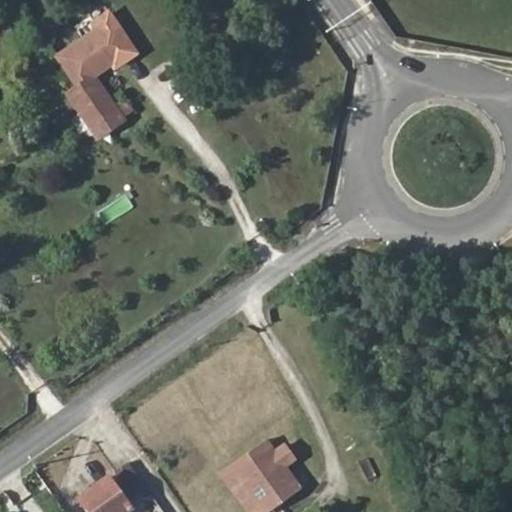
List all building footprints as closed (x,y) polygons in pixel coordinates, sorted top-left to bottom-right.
[(0,34),(16,23),(7,9),(0,13),(0,34)] [(95,78),(136,49),(110,13),(96,24),(100,29),(72,49),(74,52),(62,60),(81,86),(69,94),(94,129),(119,112),(95,78)] [(101,138),(124,120),(119,112),(94,129),(101,138)] [(230,467),(262,511),(305,511),(312,507),(266,441),(230,467)] [(113,474),(135,504),(148,495),(126,465),(113,474)] [(80,498),(90,511),(122,511),(130,507),(109,477),(80,498)]
